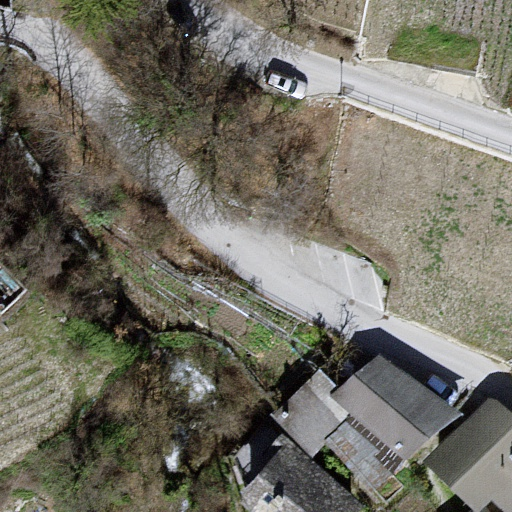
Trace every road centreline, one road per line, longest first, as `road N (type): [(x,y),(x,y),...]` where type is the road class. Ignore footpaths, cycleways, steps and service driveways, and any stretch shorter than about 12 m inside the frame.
road 1 (residential): [(0,28),(75,57),(143,129),(210,234),(367,331),(511,406)]
road 2 (unclassified): [(511,150),(299,81),(214,29),(186,0)]
